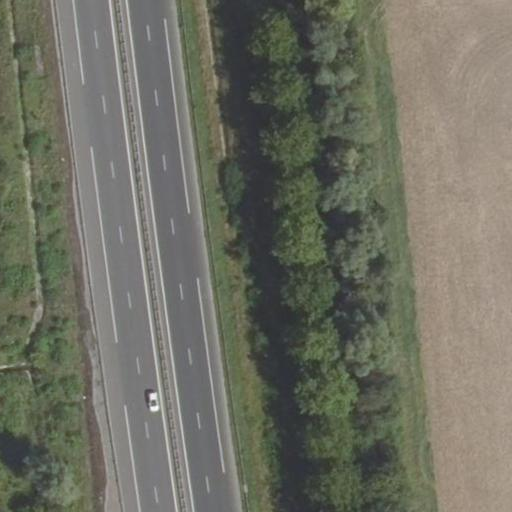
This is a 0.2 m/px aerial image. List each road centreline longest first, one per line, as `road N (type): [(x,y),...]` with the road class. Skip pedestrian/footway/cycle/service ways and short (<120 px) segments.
road 1 (motorway): [(213,511),(145,0)]
road 2 (motorway): [(88,0),(156,511)]
